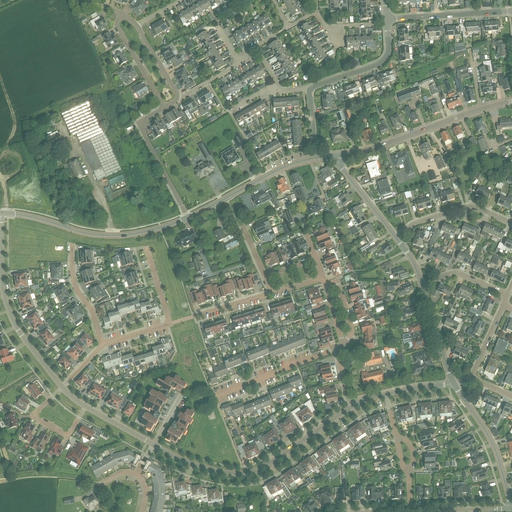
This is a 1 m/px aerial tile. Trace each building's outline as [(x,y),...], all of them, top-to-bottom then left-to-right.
[(134,0),(132,2),(135,5),(131,9),(137,14),(138,12),(139,14),(142,10),(143,11),(148,6),(140,0),(134,0)] [(199,0),(198,0),(196,2),(198,5),(195,6),(200,15),(206,12),(201,3),(199,0)] [(206,12),(211,8),(206,0),(202,0),(203,1),(201,3),(206,12)] [(206,0),(211,8),(217,5),(214,0),(206,0)] [(291,0),(285,4),(289,10),(296,6),(292,0),(291,0)] [(194,3),(190,5),(192,8),(190,9),(195,18),(200,15),(195,6),(194,3)] [(293,17),(300,12),(296,6),(289,10),(293,17)] [(188,7),(185,8),(186,11),(184,13),(189,22),(195,18),(190,9),(188,7)] [(182,10),(179,12),(180,14),(177,15),(183,25),(189,22),(184,13),(182,10)] [(369,19),(369,22),(375,22),(375,19),(374,15),(371,15),(371,12),(361,13),(361,20),(369,19)] [(266,14),(261,18),(266,27),(267,30),(270,28),(269,26),(272,24),(266,14)] [(253,18),(255,21),(260,30),(262,33),(263,35),(266,33),(265,31),(263,28),(266,27),(261,18),(259,15),(253,18)] [(101,31),(105,28),(104,26),(107,24),(103,18),(100,19),(99,17),(90,22),(93,27),(96,25),(99,29),(99,28),(101,31)] [(163,21),(158,24),(162,32),(168,29),(171,27),(168,22),(165,23),(164,23),(163,21)] [(255,21),(249,24),(254,33),(256,36),(257,38),(260,36),(259,34),(257,31),(260,30),(255,21)] [(491,21),(491,22),(491,28),(492,28),(492,32),(498,31),(498,27),(501,27),(500,21),(497,21),(497,22),(493,22),(492,21),(491,21)] [(307,27),(306,24),(305,23),(297,27),(302,34),(312,29),(317,26),(315,22),(307,27)] [(473,34),(473,33),(473,29),(472,29),(471,24),(471,22),(471,24),(467,24),(467,23),(465,23),(466,29),(463,29),(463,32),(463,37),(468,37),(468,36),(469,34),(473,34)] [(473,22),(471,22),(471,24),(472,29),(473,29),(473,33),(473,34),(473,37),(477,37),(479,36),(479,32),(479,28),(482,28),(481,22),(478,22),(478,23),(473,24),(473,22)] [(482,29),(482,34),(482,37),(485,37),(485,34),(488,34),(488,32),(492,32),(492,28),(491,28),(491,22),(484,23),(484,28),(482,28),(482,29)] [(153,30),(151,32),(154,37),(157,35),(162,32),(158,24),(152,27),(153,29),(153,30)] [(250,40),(253,38),(252,35),(254,33),(249,24),(244,28),(249,37),(250,40)] [(398,37),(399,37),(404,36),(404,35),(408,35),(408,29),(405,29),(405,24),(398,24),(398,27),(397,27),(397,31),(399,31),(399,35),(398,35),(398,37)] [(454,26),(453,26),(453,27),(453,32),(454,32),(454,36),(460,36),(460,32),(463,32),(462,25),(458,26),(459,27),(454,27),(454,26)] [(448,37),(454,36),(454,32),(453,32),(453,27),(448,28),(448,26),(446,26),(446,33),(443,33),(444,39),(448,39),(448,37)] [(429,38),(435,38),(435,34),(434,34),(434,29),(430,29),(429,27),(427,28),(428,34),(425,34),(425,41),(429,40),(429,38)] [(433,27),(434,29),(434,34),(435,34),(435,38),(441,37),(441,33),(443,33),(443,27),(440,27),(440,28),(436,28),(435,27),(433,27)] [(245,43),(248,41),(246,38),(249,37),(244,28),(238,31),(243,40),(245,43)] [(302,34),(305,40),(314,35),(317,33),(315,30),(313,31),(312,29),(302,34)] [(197,37),(201,43),(209,38),(212,36),(210,33),(209,34),(207,31),(197,37)] [(232,34),(239,46),(242,44),(241,41),(243,40),(238,31),(232,34)] [(109,33),(103,37),(105,41),(109,48),(118,43),(114,36),(112,37),(109,33)] [(320,39),(318,36),(315,38),(314,35),(305,40),(308,46),(317,41),(320,39)] [(404,43),(405,46),(411,45),(411,41),(408,41),(408,35),(404,35),(404,36),(399,37),(399,41),(398,41),(398,43),(404,43)] [(209,38),(212,36),(209,38),(201,43),(204,48),(215,42),(219,39),(218,36),(211,40),(209,38)] [(267,47),(269,50),(272,49),(273,51),(282,46),(278,40),(267,47)] [(323,45),(321,42),(318,43),(317,41),(308,46),(312,52),(320,46),(323,45)] [(213,43),(216,42),(215,42),(204,48),(207,54),(219,47),(217,44),(214,46),(213,43)] [(507,50),(506,45),(503,45),(502,42),(495,42),(495,46),(496,46),(497,58),(506,57),(506,50),(507,50)] [(176,51),(173,45),(172,44),(165,47),(166,49),(167,49),(169,51),(165,54),(164,54),(163,55),(166,60),(174,56),(172,53),(176,51)] [(399,54),(399,56),(405,55),(405,54),(409,54),(412,54),(412,48),(409,48),(409,45),(411,45),(405,46),(398,46),(399,50),(400,50),(400,54),(399,54)] [(270,53),(272,56),(275,54),(276,57),(285,52),(282,46),(273,51),(270,53)] [(312,52),(315,57),(324,52),(327,50),(325,47),(322,49),(320,46),(312,52)] [(216,49),(219,47),(207,54),(210,60),(219,55),(222,53),(220,50),(217,51),(216,49)] [(115,59),(119,66),(128,61),(124,53),(123,54),(119,48),(112,52),(116,58),(115,59)] [(276,57),(273,59),(275,62),(278,60),(280,63),(288,57),(285,52),(276,57)] [(331,55),(329,52),(325,54),(324,52),(315,57),(318,63),(324,59),(326,62),(332,59),(330,56),(331,55)] [(406,64),(410,64),(412,64),(412,60),(409,60),(409,54),(405,54),(405,55),(399,56),(399,62),(406,62),(406,64)] [(225,58),(224,55),(221,57),(219,55),(210,60),(214,65),(222,60),(225,58)] [(176,59),(174,56),(166,60),(169,66),(173,64),(174,64),(176,67),(183,62),(180,56),(176,59)] [(277,64),(278,67),(281,66),(283,68),(280,70),(292,63),(288,57),(280,63),(277,64)] [(217,71),(225,66),(229,64),(227,61),(224,63),(222,60),(214,65),(217,71)] [(485,67),(479,68),(481,82),(488,81),(491,80),(492,80),(491,75),(490,75),(490,72),(492,72),(492,70),(490,61),(484,62),(485,67)] [(280,70),(282,73),(285,71),(286,74),(295,69),(292,63),(280,70)] [(255,70),(253,67),(260,79),(266,76),(259,64),(256,66),(258,69),(255,70)] [(181,73),(177,75),(176,76),(179,82),(187,77),(189,76),(184,67),(179,70),(181,73)] [(252,72),(249,73),(254,82),(260,79),(253,67),(250,69),(252,72)] [(131,79),(136,76),(133,70),(132,71),(130,68),(126,71),(124,68),(117,72),(119,76),(122,74),(128,84),(132,82),(131,79)] [(283,76),(285,79),(287,78),(288,80),(287,80),(289,83),(294,80),(292,78),(298,75),(295,69),(286,74),(283,76)] [(396,79),(395,77),(397,76),(394,69),(391,70),(391,71),(387,73),(387,72),(385,72),(386,73),(387,78),(388,78),(390,81),(396,79)] [(248,71),(245,72),(246,75),(244,77),(249,86),(254,82),(249,73),(248,71)] [(381,74),(377,75),(379,81),(381,87),(385,86),(391,84),(390,81),(388,78),(387,78),(386,73),(382,75),(381,74)] [(463,90),(462,87),(460,79),(461,79),(460,79),(460,77),(459,73),(456,74),(457,77),(454,78),(455,80),(457,92),(463,90)] [(235,82),(232,83),(237,92),(243,89),(238,80),(235,74),(232,76),(235,82)] [(242,74),(239,76),(240,79),(238,80),(243,89),(249,86),(244,77),(242,74)] [(377,89),(377,86),(378,86),(376,82),(379,81),(377,75),(373,76),(373,78),(369,79),(369,78),(367,78),(368,80),(369,84),(370,84),(372,88),(373,90),(377,89)] [(503,83),(504,90),(511,89),(510,79),(505,80),(504,75),(498,76),(499,84),(503,83)] [(187,85),(189,87),(194,84),(191,79),(189,80),(187,77),(179,82),(182,88),(187,85)] [(231,80),(228,82),(229,85),(227,87),(232,95),(237,92),(232,83),(231,80)] [(363,86),(361,87),(361,88),(363,93),(367,92),(366,90),(372,88),(370,84),(369,84),(368,80),(364,81),(363,80),(361,80),(363,86)] [(358,89),(361,88),(361,87),(359,81),(355,83),(356,84),(352,85),(351,84),(349,85),(350,86),(351,91),(352,90),(354,94),(360,92),(358,89)] [(141,83),(132,89),(135,93),(136,92),(139,99),(143,97),(143,96),(149,92),(145,86),(143,87),(141,83)] [(412,97),(411,96),(421,92),(418,86),(419,86),(417,83),(413,84),(409,86),(411,89),(397,94),(400,102),(412,97)] [(482,85),(479,85),(480,91),(483,91),(483,94),(490,93),(488,85),(488,83),(485,83),(485,84),(485,85),(482,86),(482,85)] [(225,84),(222,86),(223,87),(220,89),(226,99),(232,95),(227,87),(225,84)] [(439,93),(437,88),(435,85),(429,87),(433,96),(439,93)] [(343,95),(341,95),(341,96),(342,101),(345,100),(349,98),(348,96),(354,94),(352,90),(351,91),(350,86),(346,87),(345,86),(344,87),(346,93),(343,94),(343,95)] [(441,86),(437,88),(439,93),(441,101),(445,99),(441,86)] [(470,88),(465,89),(465,91),(467,102),(475,101),(473,90),(470,90),(470,88)] [(208,91),(203,94),(208,102),(210,104),(212,103),(213,104),(215,103),(217,106),(220,105),(216,98),(213,100),(208,91)] [(462,105),(459,97),(458,94),(455,95),(453,91),(452,92),(450,92),(452,97),(453,100),(455,107),(462,105)] [(203,105),(208,102),(203,94),(199,97),(203,105)] [(76,134),(81,145),(93,172),(97,182),(122,171),(105,132),(103,133),(89,100),(61,113),(72,136),(76,134)] [(202,116),(205,114),(201,107),(198,109),(193,100),(188,103),(194,113),(198,110),(202,116)] [(261,112),(261,111),(265,109),(267,113),(269,111),(270,110),(270,108),(269,106),(268,105),(270,104),(268,102),(267,103),(265,100),(262,102),(257,105),(261,112)] [(436,100),(434,101),(433,100),(428,102),(430,108),(431,108),(434,114),(440,112),(437,105),(438,105),(436,100)] [(455,107),(453,100),(446,102),(449,110),(455,107)] [(191,115),(194,113),(188,103),(183,106),(186,111),(183,112),(185,116),(189,123),(194,120),(191,115)] [(264,115),(261,111),(261,112),(257,105),(251,108),(255,115),(256,114),(258,118),(256,114),(260,112),(262,116),(264,115)] [(410,106),(409,106),(405,108),(406,112),(407,112),(409,119),(411,118),(412,122),(418,120),(416,113),(415,113),(414,110),(412,111),(410,106)] [(384,113),(382,107),(379,108),(379,109),(376,110),(378,115),(381,114),(381,115),(384,113)] [(251,108),(246,111),(250,118),(251,117),(254,115),(256,119),(258,118),(256,114),(255,115),(251,108)] [(176,110),(171,113),(175,121),(179,119),(181,122),(186,119),(182,113),(179,115),(176,110)] [(247,124),(251,122),(253,121),(251,117),(250,118),(246,111),(240,114),(244,121),(245,120),(247,124)] [(345,120),(342,111),(338,113),(336,113),(339,122),(341,121),(345,120)] [(171,113),(165,116),(168,121),(165,123),(168,129),(174,126),(172,123),(175,121),(171,113)] [(247,124),(245,120),(244,121),(240,114),(235,117),(239,124),(243,122),(245,125),(247,124)] [(396,130),(399,128),(398,127),(402,126),(401,123),(404,122),(401,114),(398,115),(390,118),(395,129),(396,130)] [(511,126),(511,124),(511,119),(505,120),(505,119),(499,120),(500,124),(496,124),(497,130),(501,130),(501,128),(511,126)] [(378,126),(379,129),(381,135),(389,132),(387,127),(384,120),(381,121),(382,125),(378,126)] [(487,134),(482,120),(475,123),(478,132),(481,131),(483,135),(487,134)] [(162,122),(160,123),(159,124),(157,121),(152,124),(153,127),(150,129),(156,138),(161,134),(160,131),(163,129),(164,131),(167,130),(162,122)] [(463,137),(462,134),(459,126),(453,129),(456,136),(458,140),(463,137)] [(362,132),(362,134),(365,142),(373,139),(370,132),(371,132),(370,129),(362,132)] [(250,130),(244,133),(247,139),(253,136),(250,130)] [(342,142),(347,141),(346,136),(345,136),(344,130),(340,131),(339,130),(333,131),(333,133),(331,133),(333,143),(342,141),(342,142)] [(450,141),(447,131),(440,134),(443,142),(449,140),(449,141),(450,141)] [(242,140),(238,134),(232,137),(236,143),(242,140)] [(272,144),(276,151),(282,148),(278,142),(278,141),(276,137),(274,138),(276,142),(273,144),(272,144)] [(477,144),(475,141),(473,137),(469,139),(472,146),(477,144)] [(62,153),(65,159),(69,157),(62,139),(50,145),(57,162),(61,160),(63,158),(61,154),(62,153)] [(271,154),(276,151),(272,144),(273,144),(271,140),(269,141),(271,145),(267,147),(271,154)] [(488,149),(485,141),(478,144),(481,152),(488,149)] [(204,156),(210,153),(203,142),(198,145),(204,156)] [(265,157),(271,154),(267,147),(265,143),(263,144),(265,148),(262,150),(261,150),(265,157)] [(420,147),(425,158),(426,161),(431,158),(429,152),(431,151),(428,143),(420,147)] [(256,154),(260,161),(265,157),(261,150),(262,150),(260,146),(258,147),(260,151),(256,154)] [(504,146),(500,148),(501,152),(503,155),(508,151),(504,146)] [(239,159),(234,150),(226,154),(225,152),(220,154),(222,157),(227,166),(232,164),(235,163),(235,162),(236,162),(237,162),(238,161),(239,160),(239,159)] [(398,155),(392,157),(396,166),(404,163),(404,164),(410,162),(406,152),(401,154),(401,153),(398,154),(398,155)] [(449,162),(454,159),(448,152),(444,155),(449,162)] [(368,158),(369,161),(365,162),(368,172),(379,169),(376,162),(379,161),(378,158),(379,158),(378,155),(368,158)] [(441,156),(434,158),(439,170),(446,167),(444,162),(444,163),(441,156)] [(86,176),(78,159),(67,164),(75,181),(86,176)] [(200,178),(205,175),(205,176),(206,176),(205,175),(208,174),(213,171),(212,169),(214,168),(211,163),(209,164),(208,162),(195,170),(196,172),(196,173),(196,174),(196,175),(197,176),(198,176),(199,176),(200,178)] [(411,166),(406,168),(409,175),(414,173),(411,166)] [(330,178),(331,180),(333,183),(336,181),(334,178),(332,176),(334,175),(329,167),(325,169),(330,178)] [(322,182),(322,183),(326,181),(325,180),(330,178),(325,169),(320,172),(322,175),(319,177),(322,182)] [(368,172),(372,182),(376,180),(382,179),(382,178),(379,169),(368,172)] [(427,173),(430,181),(437,179),(434,171),(427,173)] [(301,182),(298,174),(291,176),(294,185),(301,182)] [(376,180),(379,190),(389,187),(386,177),(382,178),(382,179),(376,180),(372,182),(376,180)] [(456,177),(450,178),(452,184),(454,190),(460,188),(458,182),(456,177)] [(502,179),(501,183),(498,188),(501,190),(504,184),(505,181),(506,181),(507,178),(505,177),(502,179)] [(290,191),(285,179),(278,181),(279,184),(276,185),(278,189),(279,189),(281,194),(290,191)] [(475,195),(481,197),(485,189),(475,185),(473,190),(476,192),(475,195)] [(301,187),(300,188),(293,190),(296,199),(297,198),(299,204),(306,201),(304,196),(305,196),(301,187)] [(393,197),(391,193),(389,187),(379,190),(382,200),(386,199),(393,197)] [(491,192),(485,189),(481,197),(488,200),(491,192)] [(437,195),(437,196),(438,199),(439,201),(441,200),(442,203),(446,202),(448,202),(448,201),(446,193),(445,190),(442,191),(442,190),(441,191),(441,190),(439,191),(438,191),(439,193),(437,194),(437,195)] [(445,190),(446,193),(448,201),(448,202),(451,201),(451,200),(455,199),(452,191),(446,193),(445,190)] [(267,197),(264,192),(256,196),(255,195),(252,197),(255,202),(254,203),(256,207),(262,204),(260,201),(267,197)] [(274,203),(277,201),(272,192),(268,194),(273,203),(274,203)] [(348,194),(344,196),(343,194),(340,195),(334,199),(337,204),(341,202),(343,206),(352,201),(348,194)] [(422,194),(421,194),(422,197),(421,197),(422,200),(425,208),(432,206),(430,201),(429,198),(425,199),(425,196),(423,197),(422,194)] [(294,195),(286,198),(279,201),(281,207),(283,210),(298,204),(294,195)] [(509,210),(510,207),(511,207),(511,196),(508,195),(506,199),(503,207),(509,210)] [(497,204),(503,207),(506,199),(500,196),(497,204)] [(416,202),(413,202),(415,208),(418,208),(418,210),(425,208),(422,200),(421,197),(419,198),(420,201),(416,202)] [(324,209),(321,200),(315,202),(316,205),(313,207),(312,206),(307,208),(310,215),(315,213),(319,211),(319,212),(324,209)] [(405,205),(399,208),(402,216),(408,214),(405,205)] [(348,213),(352,219),(354,218),(361,214),(357,207),(350,212),(348,213)] [(399,208),(393,209),(392,208),(389,209),(391,215),(394,214),(395,218),(402,216),(399,208)] [(290,211),(286,213),(284,213),(288,225),(294,222),(290,211)] [(351,220),(355,227),(355,226),(356,226),(358,225),(366,221),(361,214),(354,218),(352,219),(351,220)] [(256,231),(257,234),(267,230),(266,230),(265,227),(270,225),(267,219),(256,223),(257,227),(254,228),(255,228),(254,229),(255,231),(256,231)] [(443,236),(446,237),(450,227),(444,224),(441,231),(438,230),(434,240),(437,241),(440,235),(439,235),(441,231),(445,233),(443,236)] [(464,236),(467,237),(471,227),(465,224),(462,231),(466,233),(464,236)] [(489,234),(492,227),(486,224),(481,235),(483,236),(487,237),(489,234)] [(362,230),(366,236),(374,232),(370,225),(362,230)] [(315,235),(318,242),(329,238),(327,231),(328,230),(327,227),(319,230),(320,233),(315,235)] [(448,241),(451,235),(454,237),(457,230),(450,227),(446,237),(445,239),(448,241)] [(473,240),(475,241),(478,235),(479,232),(477,231),(477,230),(471,227),(467,237),(469,238),(473,240)] [(491,239),(494,240),(498,230),(492,227),(489,234),(493,236),(491,239)] [(275,238),(273,232),(271,228),(267,230),(257,234),(258,234),(259,237),(259,238),(259,239),(260,240),(261,241),(263,239),(265,243),(275,238)] [(235,238),(233,234),(225,237),(221,229),(214,233),(219,242),(222,240),(224,243),(227,249),(238,243),(235,238)] [(418,231),(416,238),(422,241),(424,237),(427,238),(429,234),(426,232),(426,231),(423,230),(422,233),(418,231)] [(505,233),(498,230),(494,240),(496,241),(497,238),(502,239),(505,233)] [(180,238),(177,239),(177,242),(178,245),(181,246),(188,242),(188,244),(193,242),(192,240),(196,238),(193,231),(185,235),(184,234),(179,236),(180,238)] [(367,242),(368,244),(370,247),(373,245),(371,243),(378,239),(374,232),(366,236),(363,238),(366,243),(367,242)] [(292,243),(297,257),(298,257),(297,256),(301,254),(301,255),(303,254),(304,253),(303,249),(305,248),(305,249),(308,247),(305,241),(303,237),(297,240),(296,241),(297,243),(293,245),(292,243)] [(318,242),(321,249),(326,247),(327,250),(336,247),(334,243),(332,244),(329,238),(318,242)] [(413,244),(416,246),(415,248),(416,250),(418,251),(420,250),(421,248),(423,249),(424,246),(421,245),(422,241),(416,238),(413,244)] [(505,245),(502,244),(500,249),(505,251),(506,247),(511,249),(511,245),(511,241),(507,240),(505,245)] [(289,253),(292,259),(293,259),(295,258),(297,257),(292,243),(286,245),(283,246),(284,250),(287,257),(286,254),(289,253)] [(372,252),(374,251),(380,247),(377,243),(367,249),(371,255),(373,254),(372,252)] [(386,255),(392,250),(388,244),(382,249),(380,251),(380,252),(382,255),(384,255),(385,254),(386,255)] [(442,246),(441,249),(436,260),(442,262),(445,256),(441,254),(443,250),(444,247),(442,246)] [(87,252),(81,252),(81,258),(94,257),(93,251),(94,251),(94,248),(87,249),(87,252)] [(329,255),(324,257),(326,261),(325,261),(325,262),(325,263),(326,264),(327,263),(327,264),(336,261),(334,254),(338,252),(336,248),(328,252),(329,255)] [(429,257),(436,260),(441,249),(438,248),(437,252),(432,250),(429,257)] [(478,260),(482,250),(479,249),(474,259),(475,259),(474,260),(476,262),(473,270),(479,273),(482,266),(478,264),(480,260),(478,260)] [(281,250),(274,253),(279,264),(285,262),(284,259),(284,258),(287,257),(284,250),(281,251),(281,250)] [(472,258),(468,256),(471,251),(468,250),(468,252),(463,262),(469,265),(472,258)] [(116,253),(118,259),(120,258),(121,261),(119,261),(119,262),(131,258),(132,258),(131,255),(130,255),(129,252),(123,254),(122,251),(116,253)] [(457,259),(463,262),(468,252),(465,251),(464,254),(460,252),(457,259)] [(279,264),(274,253),(267,256),(268,257),(264,259),(266,265),(270,263),(271,266),(278,263),(279,264)] [(453,255),(453,254),(451,254),(449,257),(445,256),(442,262),(449,265),(453,255)] [(200,255),(193,257),(195,263),(193,263),(195,268),(196,267),(198,272),(204,270),(203,265),(202,261),(201,261),(200,255)] [(94,263),(94,257),(81,258),(82,264),(88,264),(89,267),(91,266),(93,266),(95,266),(95,263),(94,263)] [(131,258),(119,262),(121,267),(121,268),(121,270),(127,269),(127,266),(133,264),(131,258)] [(339,268),(336,261),(327,264),(329,268),(328,268),(328,269),(328,271),(329,271),(330,271),(333,270),(335,276),(340,275),(339,275),(341,274),(339,268)] [(384,263),(386,270),(389,269),(392,268),(390,261),(384,263)] [(50,263),(50,266),(51,266),(51,273),(50,273),(62,273),(62,266),(57,266),(56,263),(50,263)] [(506,263),(504,266),(503,266),(501,270),(497,280),(503,283),(506,276),(503,275),(506,267),(509,269),(511,266),(506,263)] [(486,267),(482,266),(479,273),(486,275),(490,265),(488,264),(486,267)] [(81,273),(83,279),(95,275),(93,269),(94,269),(93,266),(91,266),(92,270),(81,273)] [(397,277),(400,276),(401,280),(409,277),(406,270),(404,271),(403,268),(399,269),(393,271),(394,274),(393,274),(394,279),(397,277)] [(490,277),(497,280),(501,270),(499,269),(497,272),(493,271),(490,277)] [(15,278),(14,279),(15,282),(16,282),(28,280),(27,274),(29,274),(29,271),(20,272),(20,275),(19,275),(15,276),(15,278)] [(128,272),(122,274),(124,279),(125,279),(126,282),(137,279),(136,273),(129,275),(128,272)] [(62,273),(50,273),(50,282),(57,282),(57,279),(63,279),(62,273)] [(95,275),(83,279),(82,279),(83,282),(84,282),(85,284),(92,282),(93,285),(98,283),(97,280),(97,281),(95,275)] [(244,280),(247,290),(248,290),(249,291),(250,290),(251,290),(252,290),(252,289),(253,289),(252,286),(256,285),(253,275),(247,276),(248,280),(244,281),(244,280)] [(234,280),(237,290),(240,289),(241,292),(241,291),(243,292),(244,291),(245,291),(246,290),(247,290),(244,280),(241,281),(240,278),(234,280)] [(137,279),(126,282),(127,282),(129,290),(133,289),(132,286),(139,284),(137,279)] [(16,282),(15,283),(15,286),(16,286),(17,288),(20,288),(22,288),(23,291),(29,290),(29,287),(29,286),(28,281),(28,280),(16,282)] [(227,285),(223,286),(226,297),(226,296),(228,295),(228,296),(229,296),(231,296),(231,295),(231,294),(232,294),(230,288),(234,287),(231,280),(226,282),(227,285)] [(387,287),(387,291),(387,292),(395,291),(394,287),(399,286),(398,281),(391,282),(387,283),(388,287),(387,287)] [(348,288),(350,294),(362,291),(361,291),(359,291),(358,285),(357,282),(350,284),(351,287),(348,288)] [(400,296),(410,293),(410,291),(413,290),(411,284),(403,287),(402,287),(403,288),(398,290),(400,296)] [(443,294),(446,287),(440,284),(438,290),(435,288),(434,289),(431,295),(437,298),(438,297),(440,292),(443,294)] [(205,291),(201,292),(205,303),(205,302),(208,301),(208,302),(210,301),(210,300),(211,300),(209,294),(212,293),(210,285),(204,287),(205,291)] [(218,293),(220,299),(221,298),(221,299),(222,299),(224,299),(224,298),(224,297),(226,297),(223,286),(223,287),(219,288),(218,285),(213,287),(215,294),(218,293)] [(102,291),(99,286),(90,291),(93,296),(102,291)] [(465,296),(468,289),(461,286),(457,296),(456,295),(455,297),(459,299),(460,297),(463,299),(465,296)] [(52,289),(57,298),(67,292),(64,287),(59,289),(58,287),(52,289)] [(448,302),(449,300),(448,299),(450,295),(450,294),(452,290),(446,287),(443,294),(446,295),(444,300),(448,302)] [(308,293),(310,299),(320,296),(318,290),(315,291),(314,291),(313,288),(306,290),(307,294),(308,293)] [(470,301),(474,292),(468,289),(465,296),(463,299),(466,300),(466,302),(470,303),(471,304),(472,302),(471,301),(470,301)] [(487,294),(482,292),(479,290),(477,293),(480,295),(484,296),(482,300),(484,301),(483,304),(492,308),(495,302),(486,298),(487,294)] [(22,296),(19,298),(20,300),(19,301),(20,304),(21,303),(21,304),(32,300),(31,295),(30,294),(29,291),(23,293),(24,296),(22,296)] [(102,291),(93,296),(96,302),(105,297),(102,291)] [(202,304),(205,303),(201,292),(202,294),(199,295),(198,291),(191,293),(193,300),(196,299),(196,302),(198,301),(199,305),(200,305),(202,305),(202,304)] [(362,294),(362,291),(350,294),(351,297),(350,297),(350,298),(350,299),(351,300),(352,300),(352,301),(358,299),(359,302),(367,299),(365,293),(362,294)] [(67,292),(57,298),(61,306),(66,303),(65,301),(70,298),(67,292)] [(311,306),(312,309),(319,307),(318,304),(322,302),(321,299),(322,298),(321,297),(320,296),(310,299),(311,299),(313,305),(311,306)] [(122,298),(121,299),(125,314),(130,312),(128,304),(125,305),(122,298)] [(139,314),(142,314),(138,301),(135,302),(134,298),(132,299),(135,311),(138,310),(139,314)] [(154,315),(152,310),(150,302),(146,303),(145,299),(143,300),(147,312),(149,311),(151,316),(154,315)] [(150,302),(152,310),(154,315),(160,313),(162,310),(158,308),(156,299),(153,299),(155,303),(151,305),(150,302)] [(292,299),(286,301),(289,311),(295,310),(295,312),(299,311),(297,305),(294,306),(292,299)] [(21,304),(20,304),(21,307),(22,307),(23,310),(26,309),(28,308),(29,311),(35,309),(34,306),(32,300),(21,304)] [(142,314),(147,312),(143,300),(142,300),(143,304),(140,305),(138,301),(142,314)] [(356,314),(367,310),(371,309),(369,303),(368,300),(359,303),(360,305),(355,307),(355,308),(354,308),(356,314)] [(286,301),(281,303),(284,313),(289,311),(286,301)] [(281,303),(276,304),(279,314),(284,313),(281,303)] [(274,319),(273,316),(279,314),(276,304),(270,306),(272,313),(269,314),(271,320),(274,319)] [(479,307),(478,310),(471,308),(470,312),(478,315),(480,311),(480,310),(489,314),(492,308),(483,304),(481,308),(479,307)] [(71,309),(70,306),(66,309),(64,307),(60,310),(61,312),(65,310),(70,318),(80,310),(76,305),(71,309)] [(444,325),(450,328),(453,321),(450,320),(452,315),(449,314),(453,306),(449,305),(445,315),(447,316),(448,316),(444,325)] [(400,308),(402,314),(401,314),(403,320),(407,319),(407,317),(416,314),(414,307),(407,309),(406,306),(400,308)] [(313,314),(315,319),(326,315),(325,315),(325,314),(325,312),(324,312),(323,309),(319,310),(318,310),(317,308),(319,307),(312,309),(306,311),(308,316),(313,314)] [(121,320),(120,316),(118,308),(117,308),(119,312),(116,313),(114,309),(112,309),(116,321),(121,320)] [(264,308),(258,310),(261,320),(267,318),(267,321),(271,320),(269,314),(266,315),(264,308)] [(31,325),(41,318),(36,310),(30,313),(32,316),(27,319),(29,322),(28,322),(30,325),(31,324),(31,325)] [(80,310),(70,318),(76,325),(81,321),(79,319),(84,315),(80,310)] [(258,310),(253,311),(256,321),(261,320),(258,310)] [(368,313),(367,310),(356,314),(357,319),(358,319),(359,320),(366,317),(367,321),(374,319),(372,313),(369,314),(369,313),(368,313)] [(253,311),(248,313),(251,323),(256,321),(253,311)] [(248,313),(242,314),(246,324),(251,323),(248,313)] [(113,328),(111,323),(109,315),(108,315),(109,317),(105,319),(104,314),(102,315),(105,324),(105,325),(103,328),(106,330),(113,328)] [(242,314),(237,316),(240,326),(246,324),(242,314)] [(314,324),(315,329),(322,327),(321,324),(328,322),(326,315),(315,319),(316,323),(314,324)] [(234,324),(231,325),(232,331),(236,330),(235,328),(240,326),(237,316),(232,318),(234,324)] [(473,325),(482,330),(485,324),(476,320),(477,318),(475,317),(473,321),(474,322),(473,325)] [(44,324),(40,319),(41,318),(31,325),(30,325),(32,328),(33,327),(35,330),(39,327),(41,329),(46,326),(45,323),(44,324)] [(456,323),(453,321),(450,328),(456,331),(460,321),(461,322),(462,320),(458,318),(456,323)] [(511,320),(508,319),(502,331),(505,332),(506,330),(511,331),(511,320)] [(225,320),(220,321),(223,331),(228,330),(229,332),(232,331),(231,325),(227,326),(225,320)] [(73,331),(76,328),(69,321),(66,324),(73,331)] [(220,321),(215,323),(218,333),(223,331),(220,321)] [(402,339),(417,336),(416,332),(420,331),(421,330),(420,327),(421,327),(420,322),(416,323),(416,324),(408,326),(410,333),(402,335),(403,339),(402,339)] [(215,323),(209,324),(212,335),(218,333),(215,323)] [(365,332),(365,336),(375,335),(375,331),(375,326),(372,327),(371,323),(361,325),(361,327),(361,331),(362,331),(363,332),(365,332)] [(207,336),(212,335),(209,324),(204,326),(206,333),(203,334),(204,340),(208,339),(207,336)] [(470,328),(467,333),(472,336),(473,333),(480,336),(482,330),(473,325),(471,329),(470,328)] [(43,341),(52,335),(48,329),(49,329),(47,326),(42,330),(44,333),(39,336),(41,338),(40,339),(42,341),(43,341)] [(321,338),(332,334),(331,332),(332,332),(331,328),(330,328),(323,330),(322,327),(315,329),(317,335),(320,334),(321,334),(322,337),(321,338)] [(307,344),(301,331),(300,332),(300,334),(300,335),(297,337),(300,346),(307,344)] [(84,333),(77,340),(82,345),(84,343),(88,347),(90,345),(91,345),(93,343),(92,342),(93,342),(89,338),(87,335),(86,336),(84,333)] [(295,349),(300,346),(297,337),(296,333),(294,334),(294,337),(294,338),(291,339),(295,349)] [(333,341),(334,341),(333,337),(332,337),(331,335),(332,335),(332,334),(321,338),(322,341),(321,342),(318,343),(320,349),(327,346),(326,343),(333,341)] [(45,344),(47,346),(52,343),(54,345),(60,341),(56,336),(54,338),(52,335),(43,341),(43,342),(45,345),(45,344)] [(376,341),(375,335),(365,336),(365,341),(360,341),(360,343),(359,343),(360,347),(361,347),(361,349),(373,348),(372,341),(376,341)] [(289,351),(295,349),(291,339),(290,336),(288,336),(288,339),(288,340),(285,341),(289,351)] [(426,346),(425,341),(424,341),(423,338),(418,339),(417,336),(402,339),(402,340),(403,339),(404,344),(412,342),(414,348),(422,346),(422,347),(426,346)] [(283,353),(289,351),(285,341),(284,338),(282,339),(282,341),(283,342),(279,344),(283,353)] [(498,340),(496,346),(505,350),(508,344),(511,345),(511,341),(509,341),(509,340),(508,340),(504,338),(503,342),(498,340)] [(168,339),(162,340),(165,351),(169,350),(170,354),(172,353),(169,344),(171,340),(168,339)] [(80,347),(82,345),(77,340),(75,343),(76,343),(71,348),(79,356),(80,355),(80,356),(83,354),(82,353),(84,351),(80,347)] [(277,356),(283,353),(279,344),(278,340),(276,341),(276,343),(277,345),(273,346),(277,356)] [(453,354),(459,357),(463,347),(460,346),(462,343),(457,341),(456,345),(457,345),(453,354)] [(267,348),(268,348),(267,346),(263,347),(262,343),(260,344),(265,356),(269,354),(270,354),(267,348)] [(269,354),(271,358),(277,356),(273,346),(272,343),(270,343),(270,346),(271,347),(268,348),(267,348),(270,354),(269,354)] [(259,358),(265,356),(260,344),(258,345),(260,348),(256,350),(259,358)] [(497,355),(496,357),(501,359),(505,350),(496,346),(493,353),(497,355)] [(158,347),(153,348),(155,357),(158,356),(160,360),(161,359),(158,347)] [(252,347),(250,348),(254,360),(259,358),(256,350),(253,351),(252,347)] [(467,349),(463,347),(459,357),(465,360),(469,350),(470,351),(471,349),(467,347),(467,349)] [(79,356),(71,348),(67,353),(66,352),(64,354),(69,358),(71,356),(75,360),(77,358),(78,359),(80,357),(79,356)] [(246,354),(249,362),(254,360),(250,348),(248,349),(250,352),(246,354)] [(14,360),(12,353),(9,354),(7,349),(0,351),(1,356),(1,357),(3,363),(14,360)] [(239,351),(237,352),(242,364),(247,362),(244,354),(241,355),(239,351)] [(236,353),(237,356),(234,358),(237,366),(242,364),(237,352),(236,353)] [(366,354),(367,358),(363,359),(365,366),(382,362),(380,355),(374,356),(373,352),(366,354)] [(425,352),(414,355),(416,362),(418,361),(419,366),(413,367),(414,373),(422,371),(423,373),(430,371),(428,365),(431,365),(429,358),(426,358),(425,352)] [(69,358),(64,354),(63,353),(61,355),(62,356),(57,361),(60,364),(59,364),(62,366),(66,370),(67,369),(67,370),(69,367),(71,365),(67,361),(69,358)] [(119,365),(123,364),(120,353),(114,355),(119,370),(120,369),(119,365)] [(129,369),(130,369),(127,356),(122,358),(120,353),(123,364),(124,366),(127,365),(129,369)] [(149,354),(143,356),(146,364),(149,363),(151,367),(152,366),(149,354)] [(114,355),(108,357),(111,367),(115,366),(117,370),(119,370),(114,355)] [(132,355),(134,363),(135,367),(139,366),(140,370),(142,370),(138,357),(133,359),(132,355)] [(232,368),(237,366),(234,358),(231,359),(229,355),(227,356),(232,368)] [(224,362),(225,364),(227,370),(232,368),(227,356),(226,357),(227,360),(224,362)] [(103,364),(106,373),(108,373),(107,369),(111,367),(108,357),(102,359),(100,362),(103,364)] [(490,358),(487,365),(497,369),(500,362),(506,365),(507,362),(501,359),(496,357),(495,360),(490,358)] [(217,363),(219,367),(223,376),(229,374),(227,370),(225,364),(221,366),(221,365),(221,364),(219,362),(217,363)] [(321,371),(322,374),(331,372),(330,369),(331,368),(330,365),(325,366),(325,367),(323,367),(322,363),(316,365),(317,369),(319,368),(320,371),(321,371)] [(217,378),(223,376),(219,367),(215,368),(215,367),(213,365),(212,365),(214,373),(217,378)] [(488,376),(486,375),(485,378),(492,381),(493,378),(497,369),(487,365),(484,371),(489,373),(488,376)] [(505,372),(503,378),(506,379),(504,383),(511,386),(511,382),(511,375),(510,374),(511,372),(511,370),(511,366),(509,365),(508,366),(507,368),(505,372)] [(213,385),(219,382),(217,378),(214,373),(211,374),(210,374),(211,373),(209,371),(207,372),(210,379),(209,381),(210,384),(212,385),(213,385)] [(384,380),(382,371),(367,374),(367,372),(361,373),(362,376),(361,376),(364,385),(370,383),(370,384),(384,380)] [(322,377),(319,377),(321,384),(326,383),(326,379),(328,378),(328,379),(333,378),(332,374),(331,375),(331,372),(322,374),(322,377)] [(87,385),(92,381),(90,379),(89,379),(84,375),(82,377),(82,376),(79,378),(80,379),(76,383),(77,383),(76,384),(79,386),(79,385),(81,387),(85,383),(87,385)] [(305,388),(300,375),(294,378),(298,387),(301,386),(302,387),(303,389),(305,388)] [(187,385),(180,381),(181,379),(176,376),(174,381),(173,380),(168,378),(168,379),(167,378),(164,383),(159,380),(156,385),(162,389),(162,390),(166,392),(167,392),(167,391),(168,392),(165,397),(164,397),(164,396),(159,393),(158,393),(158,394),(152,390),(149,395),(151,396),(151,397),(148,401),(148,402),(147,401),(144,406),(145,406),(144,408),(149,411),(150,409),(156,412),(153,418),(152,418),(152,417),(147,414),(146,414),(147,414),(146,415),(145,414),(142,419),(144,419),(143,420),(141,425),(146,428),(147,428),(146,429),(151,432),(154,426),(154,425),(155,426),(158,421),(157,421),(161,415),(158,413),(160,409),(160,408),(161,408),(163,404),(163,403),(165,404),(168,399),(166,398),(169,392),(169,393),(172,388),(175,390),(175,389),(176,389),(180,392),(182,389),(182,388),(184,389),(187,385)] [(294,378),(289,380),(293,389),(295,388),(296,390),(297,391),(299,391),(298,387),(294,378)] [(35,399),(42,394),(38,389),(41,387),(37,380),(33,383),(34,384),(28,389),(35,399)] [(92,388),(89,393),(92,395),(91,396),(94,397),(95,396),(95,397),(100,387),(95,384),(95,383),(93,381),(90,387),(92,388)] [(285,386),(280,388),(283,396),(286,395),(287,398),(289,398),(290,397),(285,386)] [(326,394),(326,397),(336,395),(337,395),(336,389),(330,390),(329,389),(328,386),(319,388),(320,395),(326,394)] [(100,387),(95,397),(95,398),(98,399),(98,398),(101,400),(103,395),(106,396),(109,391),(106,389),(106,390),(100,387)] [(280,388),(275,390),(280,402),(281,401),(280,398),(283,396),(280,388)] [(277,402),(280,402),(275,390),(269,392),(273,400),(276,399),(277,402)] [(110,398),(107,403),(109,405),(112,407),(112,406),(118,396),(110,391),(107,397),(110,398)] [(338,401),(336,395),(326,397),(327,404),(324,404),(326,409),(331,408),(331,405),(334,404),(334,402),(338,401)] [(118,396),(112,406),(113,407),(112,407),(115,409),(116,408),(118,410),(121,404),(124,406),(127,400),(118,396)] [(485,409),(487,410),(492,399),(486,396),(484,399),(480,397),(476,406),(479,407),(480,403),(482,404),(483,403),(487,404),(485,409)] [(269,397),(264,399),(267,407),(270,406),(272,409),(274,409),(269,397)] [(25,408),(27,410),(29,407),(28,406),(30,403),(21,398),(18,404),(16,403),(14,406),(23,412),(25,408)] [(264,399),(259,401),(263,413),(265,412),(264,408),(267,407),(264,399)] [(492,407),(496,408),(499,401),(492,399),(487,410),(487,411),(490,412),(492,408),(491,408),(492,407)] [(306,407),(301,410),(309,422),(308,422),(310,421),(312,418),(312,417),(313,416),(311,413),(312,412),(311,410),(313,408),(310,400),(304,404),(306,407)] [(134,409),(135,408),(135,407),(130,403),(130,402),(128,401),(124,406),(127,408),(124,413),(127,414),(126,415),(129,417),(129,416),(130,416),(133,412),(135,409),(134,409)] [(259,401),(254,403),(257,411),(260,410),(262,413),(263,413),(259,401)] [(440,410),(436,410),(437,417),(446,416),(445,402),(444,402),(444,403),(439,403),(440,410)] [(445,402),(446,416),(456,415),(457,414),(455,411),(455,407),(451,408),(451,402),(445,403),(445,402)] [(229,403),(223,406),(223,405),(223,406),(222,408),(223,411),(225,412),(228,419),(230,418),(230,416),(229,415),(229,414),(232,413),(230,408),(231,407),(229,403)] [(236,405),(240,415),(241,418),(243,418),(243,415),(242,414),(246,412),(242,403),(236,405)] [(242,403),(246,412),(247,415),(250,414),(252,417),(253,417),(249,405),(244,407),(242,403)] [(254,403),(249,405),(253,417),(255,416),(254,412),(257,411),(254,403)] [(416,412),(417,419),(426,418),(425,404),(424,404),(419,405),(420,411),(416,412)] [(426,404),(425,404),(426,418),(435,417),(435,410),(432,410),(431,404),(426,404)] [(236,405),(231,407),(230,408),(232,413),(235,421),(237,420),(237,417),(236,417),(237,416),(240,415),(236,405)] [(504,416),(504,415),(508,417),(511,408),(511,407),(506,405),(501,415),(504,416)] [(405,408),(404,408),(408,421),(416,419),(415,412),(412,413),(410,407),(405,408)] [(396,417),(398,424),(408,421),(404,408),(399,409),(400,416),(396,417)] [(194,412),(191,411),(190,412),(189,412),(189,411),(187,410),(184,416),(180,413),(178,418),(180,419),(180,420),(178,424),(175,422),(171,429),(170,428),(168,433),(169,434),(168,434),(165,440),(170,442),(171,441),(176,444),(178,440),(178,439),(180,440),(182,435),(182,434),(184,435),(187,431),(185,430),(185,429),(186,430),(189,425),(188,424),(190,425),(193,420),(191,419),(194,414),(193,414),(194,412)] [(301,410),(293,416),(296,421),(299,419),(302,424),(303,424),(304,423),(307,423),(308,422),(309,422),(301,410)] [(18,426),(14,414),(6,417),(7,420),(4,421),(6,427),(8,426),(9,429),(18,426)] [(288,420),(284,422),(292,433),(293,432),(295,430),(296,428),(292,422),(294,420),(290,414),(286,417),(288,420)] [(375,416),(379,429),(387,426),(385,417),(382,419),(380,414),(375,416)] [(371,424),(368,426),(371,433),(379,429),(375,416),(374,416),(374,417),(369,419),(371,424)] [(462,421),(455,426),(453,423),(448,427),(452,432),(455,430),(456,430),(458,433),(466,427),(462,421)] [(277,422),(275,424),(279,431),(282,429),(286,435),(288,435),(291,434),(292,433),(284,422),(279,426),(277,422)] [(33,437),(30,435),(34,427),(33,426),(33,425),(30,424),(29,424),(28,423),(26,426),(25,426),(24,429),(24,430),(22,433),(23,433),(21,436),(21,437),(24,439),(24,440),(30,443),(33,437)] [(355,426),(354,427),(362,438),(366,435),(368,438),(371,436),(368,432),(369,432),(366,427),(363,429),(359,424),(355,427),(355,426)] [(101,433),(93,428),(92,431),(83,426),(79,434),(89,440),(94,433),(99,436),(101,433)] [(273,431),(268,434),(274,443),(277,441),(277,442),(280,441),(279,440),(280,439),(275,433),(278,431),(274,426),(272,428),(273,431)] [(354,427),(349,430),(353,436),(350,438),(354,444),(362,438),(354,427)] [(491,430),(495,437),(500,435),(496,428),(491,430)] [(419,435),(421,442),(432,439),(431,439),(430,436),(434,435),(432,429),(426,430),(426,434),(419,435)] [(49,438),(42,434),(39,439),(36,438),(31,447),(36,450),(37,447),(42,449),(49,438)] [(263,434),(259,437),(262,442),(265,440),(269,447),(270,446),(270,447),(273,445),(272,445),(274,443),(268,434),(265,436),(263,434)] [(468,434),(458,440),(461,445),(464,444),(466,448),(476,442),(472,436),(469,437),(468,434)] [(338,438),(346,450),(350,447),(351,449),(355,446),(349,438),(347,440),(343,435),(338,438)] [(255,443),(249,446),(254,457),(258,456),(257,455),(260,454),(258,450),(260,449),(259,447),(263,445),(258,437),(253,439),(255,443)] [(337,439),(333,442),(337,447),(334,449),(340,457),(343,455),(341,453),(346,450),(338,438),(337,438),(337,439)] [(64,448),(59,446),(61,442),(60,441),(60,440),(57,439),(57,440),(55,439),(49,450),(55,454),(55,453),(60,455),(64,448)] [(421,442),(422,441),(424,448),(430,446),(431,449),(438,448),(436,442),(433,443),(432,439),(421,442)] [(372,445),(373,451),(376,450),(377,455),(388,453),(386,445),(382,446),(381,442),(372,445)] [(88,449),(80,444),(76,452),(72,450),(67,458),(72,460),(73,459),(80,463),(88,449)] [(251,458),(251,459),(254,457),(249,446),(249,447),(244,449),(242,445),(237,447),(241,455),(244,454),(245,456),(246,455),(248,459),(251,458)] [(322,449),(321,449),(329,461),(337,456),(333,450),(330,452),(326,446),(322,449)] [(19,451),(11,447),(8,450),(16,455),(19,451)] [(111,449),(108,450),(111,456),(107,458),(112,467),(114,466),(115,467),(118,465),(113,455),(111,449)] [(320,458),(317,460),(322,466),(329,461),(321,449),(321,450),(316,453),(320,458)] [(484,461),(481,454),(478,455),(476,450),(470,452),(472,458),(471,458),(474,465),(484,461)] [(140,459),(139,459),(140,456),(137,455),(136,455),(128,451),(113,455),(118,465),(131,462),(133,463),(132,465),(133,465),(131,468),(134,469),(135,466),(136,467),(140,459)] [(424,462),(435,462),(435,458),(439,458),(439,452),(431,452),(431,455),(425,456),(425,462),(424,462)] [(112,467),(107,458),(103,460),(101,457),(100,458),(107,471),(111,469),(111,468),(112,467)] [(96,464),(101,474),(103,472),(104,473),(107,471),(100,458),(98,459),(100,462),(96,464)] [(305,460),(305,461),(313,472),(320,467),(316,461),(314,463),(310,458),(305,461),(305,460)] [(373,461),(374,467),(379,466),(380,467),(381,471),(391,468),(390,461),(381,463),(380,459),(373,461)] [(305,461),(300,464),(306,473),(305,474),(307,476),(313,472),(305,461),(304,461),(305,461)] [(147,463),(143,471),(146,473),(147,471),(150,473),(154,486),(165,484),(161,469),(153,464),(150,462),(149,464),(147,463),(148,463),(147,463)] [(424,462),(425,469),(431,468),(431,472),(439,471),(438,465),(435,465),(435,462),(424,462)] [(100,475),(101,474),(96,464),(92,467),(90,463),(88,464),(96,478),(100,475)] [(480,468),(471,470),(473,477),(477,476),(478,480),(488,477),(486,470),(481,471),(480,468)] [(289,472),(288,472),(296,484),(304,478),(302,475),(299,477),(293,469),(289,472)] [(288,473),(284,476),(289,484),(287,486),(289,489),(296,484),(288,472),(288,473)] [(172,477),(175,497),(187,494),(187,498),(191,497),(190,492),(189,485),(190,485),(185,484),(185,482),(182,483),(181,483),(180,483),(177,484),(177,480),(172,477)] [(272,482),(271,482),(278,495),(283,492),(287,499),(292,496),(283,483),(279,485),(277,480),(272,482)] [(271,483),(266,485),(271,494),(268,496),(270,499),(278,495),(271,482),(271,483)] [(481,490),(483,497),(493,494),(491,487),(489,488),(488,486),(489,486),(488,482),(481,484),(482,490),(481,490)] [(171,483),(165,484),(154,486),(154,489),(155,489),(155,491),(165,491),(165,487),(172,486),(171,483)] [(389,490),(387,493),(389,495),(389,496),(390,496),(392,496),(392,499),(393,500),(394,499),(400,499),(400,497),(403,497),(403,483),(398,483),(398,487),(396,487),(394,485),(392,487),(391,487),(391,490),(389,490)] [(458,488),(454,488),(455,498),(462,497),(462,491),(467,491),(465,484),(458,484),(458,488)] [(191,499),(207,497),(206,496),(207,496),(206,489),(201,488),(201,486),(198,487),(196,487),(193,488),(194,489),(193,489),(194,492),(190,492),(191,497),(191,499)] [(352,495),(353,496),(353,501),(360,500),(360,497),(363,497),(363,486),(356,486),(356,489),(355,490),(352,490),(352,495)] [(417,493),(421,493),(421,499),(428,498),(428,488),(422,489),(422,486),(417,487),(417,493)] [(338,491),(338,501),(346,501),(346,497),(349,497),(348,487),(344,488),(341,488),(342,491),(338,491)] [(445,487),(438,487),(439,498),(446,498),(446,495),(446,494),(451,494),(450,487),(445,488),(445,487)] [(316,494),(315,494),(319,502),(320,501),(323,507),(331,503),(328,497),(332,495),(328,488),(320,492),(320,491),(316,493),(316,494)] [(383,497),(382,490),(375,490),(375,488),(368,488),(368,500),(376,500),(376,497),(383,497)] [(206,496),(207,497),(208,503),(212,502),(219,501),(220,504),(224,503),(222,493),(218,492),(217,490),(214,491),(214,490),(213,491),(210,491),(210,493),(210,495),(207,496),(206,496)] [(94,508),(99,504),(93,495),(88,498),(83,501),(90,511),(94,508)] [(317,506),(314,501),(312,499),(311,498),(308,500),(308,502),(309,504),(304,507),(306,511),(315,511),(316,511),(314,509),(317,506)] [(152,504),(151,508),(167,511),(167,510),(163,509),(164,505),(154,502),(153,505),(152,504)]
